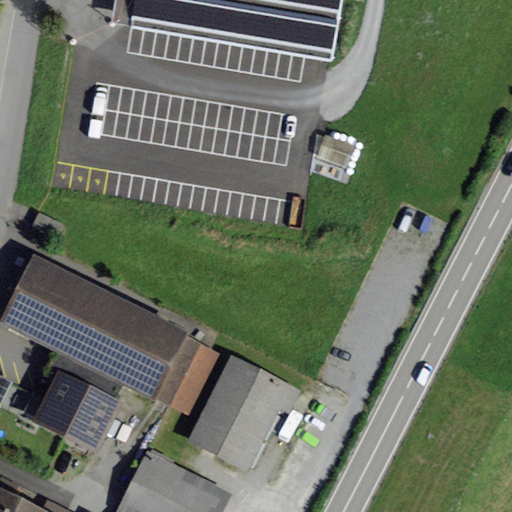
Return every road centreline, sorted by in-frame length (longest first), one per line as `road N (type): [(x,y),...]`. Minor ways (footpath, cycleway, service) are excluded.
road 1 (secondary): [(511,176),(341,511)]
road 2 (unclassified): [(29,0),(0,174)]
